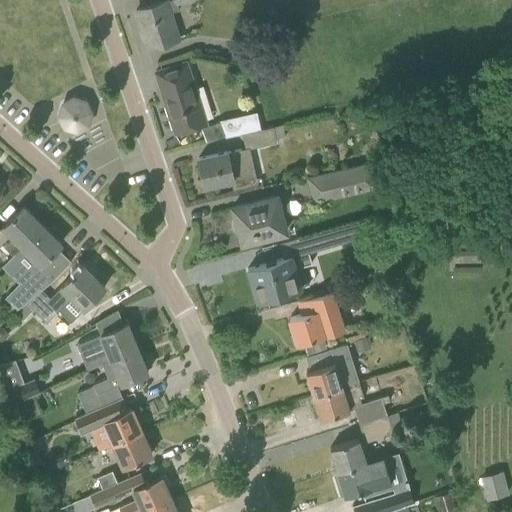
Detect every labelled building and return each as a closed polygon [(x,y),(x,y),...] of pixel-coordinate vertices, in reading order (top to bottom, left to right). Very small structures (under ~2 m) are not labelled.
[(165,0),(136,10),(148,48),(178,38),(170,12),(177,9),(176,4),(187,0),(165,0)] [(265,17),(272,38),(297,30),(291,9),(265,17)] [(155,71),(175,132),(207,122),(187,61),(155,71)] [(82,91),(53,106),(67,133),(96,119),(82,91)] [(201,126),(206,141),(224,134),(219,120),(201,126)] [(217,153),(198,158),(204,185),(232,179),(234,187),(249,183),(256,182),(249,148),(276,142),(275,138),(285,136),(282,124),(241,133),(245,147),(217,153)] [(511,135),(494,140),(497,151),(511,147),(511,135)] [(329,169),(335,197),(378,187),(371,160),(329,169)] [(233,227),(234,230),(237,232),(239,233),(241,242),(288,230),(279,194),(232,206),(235,215),(233,217),(232,218),(232,219),(232,221),(232,223),(232,224),(232,226),(233,227)] [(459,201),(444,204),(450,235),(464,232),(459,201)] [(4,246),(13,255),(42,225),(23,206),(1,227),(12,237),(4,246)] [(266,263),(247,268),(248,269),(256,299),(255,299),(256,300),(274,295),(275,298),(288,294),(287,291),(300,287),(308,284),(308,283),(307,283),(302,266),(311,263),(308,252),(349,240),(372,233),(373,233),(369,218),(298,239),(302,253),(292,256),(291,255),(275,260),(275,259),(274,259),(275,261),(267,263),(266,262),(265,262),(266,263)] [(42,290),(71,261),(57,247),(61,243),(42,225),(13,255),(25,267),(22,280),(5,297),(17,308),(24,301),(25,302),(41,289),(42,290)] [(41,289),(25,302),(46,322),(71,297),(83,309),(105,287),(82,264),(50,297),(41,289)] [(298,300),(302,314),(290,318),(297,342),(348,326),(337,289),(333,290),(298,300)] [(101,362),(137,347),(127,322),(76,344),(81,356),(86,369),(101,362)] [(353,341),(356,349),(370,344),(368,336),(353,341)] [(306,371),(313,395),(358,380),(346,343),(305,356),(310,370),(306,371)] [(77,391),(85,411),(85,412),(122,397),(117,385),(147,372),(137,347),(101,362),(112,386),(97,392),(94,384),(77,391)] [(0,361),(0,368),(5,381),(22,375),(15,357),(0,361)] [(7,386),(13,401),(39,391),(33,376),(7,386)] [(355,408),(359,422),(386,413),(383,403),(390,400),(388,393),(360,402),(359,397),(362,396),(358,380),(313,395),(321,419),(355,408)] [(127,409),(122,397),(85,412),(85,411),(74,417),(80,431),(89,427),(98,449),(111,443),(141,430),(131,407),(127,409)] [(413,408),(424,442),(436,438),(425,404),(413,408)] [(386,413),(359,422),(366,442),(392,433),(386,413)] [(141,430),(111,443),(122,467),(135,461),(136,462),(140,460),(139,459),(151,454),(141,430)] [(359,438),(330,447),(337,471),(366,462),(366,461),(365,458),(359,438)] [(340,480),(336,482),(341,495),(344,494),(345,495),(361,490),(363,496),(393,487),(386,466),(395,463),(392,454),(383,457),(366,462),(337,471),(340,479),(340,480)] [(43,461),(47,471),(57,466),(53,457),(43,461)] [(97,476),(101,487),(102,488),(117,482),(116,480),(111,470),(97,476)] [(481,475),(486,497),(507,492),(501,470),(481,475)] [(140,511),(142,511),(171,499),(166,487),(169,486),(169,481),(167,478),(164,474),(149,481),(148,480),(145,482),(145,483),(133,488),(137,498),(118,506),(120,511),(140,511)] [(102,488),(101,487),(89,492),(95,507),(127,493),(121,478),(116,480),(117,482),(102,488)] [(358,511),(378,511),(392,507),(386,493),(355,504),(358,511)] [(176,511),(171,499),(142,511),(141,511),(176,511)]
